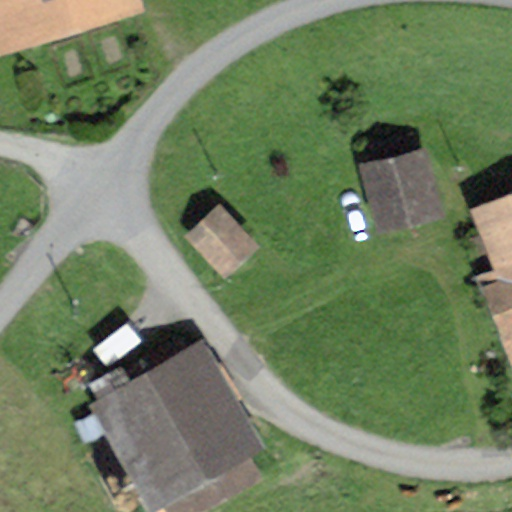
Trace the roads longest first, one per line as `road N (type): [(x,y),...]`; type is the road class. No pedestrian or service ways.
road 1 (residential): [(511,466),(399,468),(349,457),(303,430),(266,401),(98,195)]
road 2 (residential): [(98,195),(168,86),(227,44),(299,9),(344,0)]
road 3 (residential): [(98,195),(0,304)]
